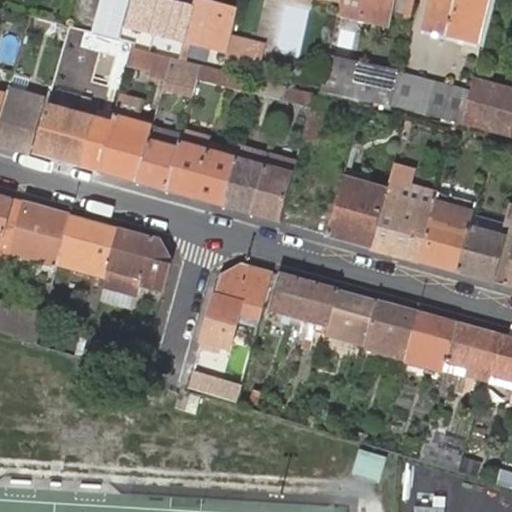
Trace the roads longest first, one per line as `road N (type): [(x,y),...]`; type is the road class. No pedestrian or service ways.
road 1 (residential): [(511,315),(208,229)]
road 2 (residential): [(208,229),(0,169)]
road 3 (residential): [(208,229),(172,352)]
